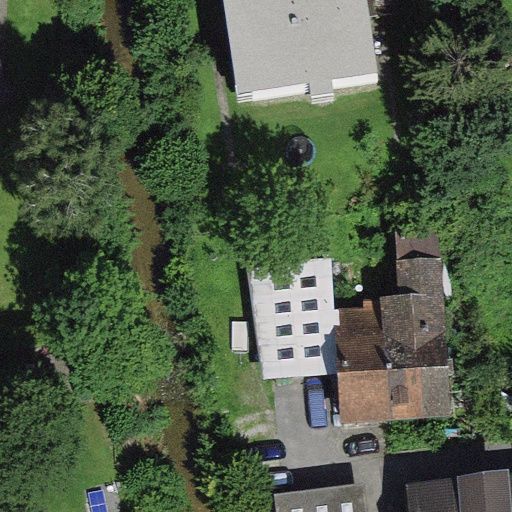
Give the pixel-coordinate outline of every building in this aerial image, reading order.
[(371,0),(233,0),(247,106),(383,88),(371,0)] [(0,55),(0,106),(12,103),(0,55)] [(421,304),(358,309),(339,311),(335,264),(258,270),(268,383),(320,378),(342,377),(346,428),(461,418),(445,234),(415,237),(421,304)] [(511,511),(511,483),(402,497),(404,511),(511,511)] [(366,511),(364,490),(279,499),(280,511),(366,511)]
